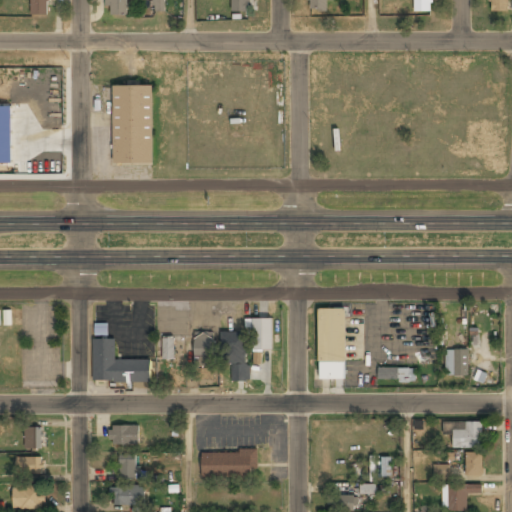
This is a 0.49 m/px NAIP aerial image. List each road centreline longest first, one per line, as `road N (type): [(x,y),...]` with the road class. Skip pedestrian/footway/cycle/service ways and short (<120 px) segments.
road 1 (residential): [(0,296),(511,294)]
road 2 (residential): [(511,403),(0,404)]
road 3 (trunk): [(0,257),(511,256)]
road 4 (residential): [(78,511),(79,0)]
road 5 (trunk): [(511,224),(0,225)]
road 6 (residential): [(0,187),(510,186)]
road 7 (residential): [(297,511),(298,43)]
road 8 (residential): [(280,43),(0,43)]
road 9 (residential): [(511,43),(298,43)]
